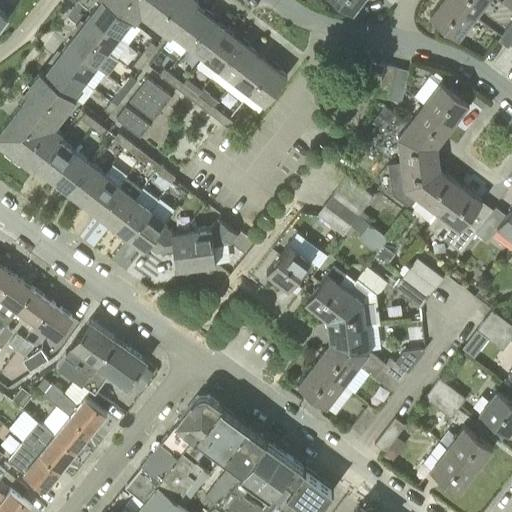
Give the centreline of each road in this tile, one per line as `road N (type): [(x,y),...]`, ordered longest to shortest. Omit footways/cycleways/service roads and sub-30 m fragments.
road 1 (residential): [(406,511),(198,352)]
road 2 (residential): [(511,97),(443,56),(336,29),(278,0)]
road 3 (residential): [(198,352),(0,208)]
road 4 (residential): [(69,511),(198,352)]
